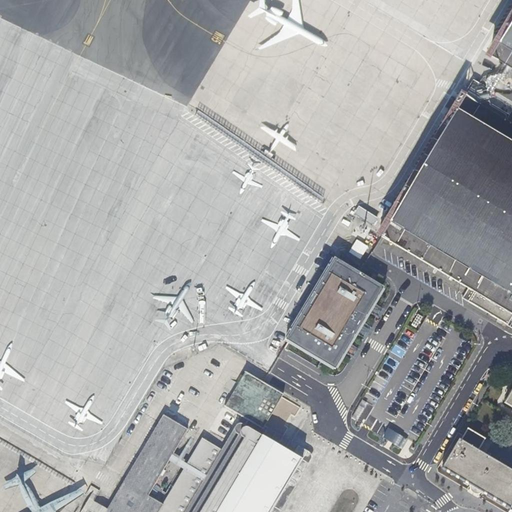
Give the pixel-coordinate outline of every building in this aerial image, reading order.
[(511,17),(491,52),(511,64),(511,17)] [(461,296),(506,323),(511,313),(511,123),(465,95),(381,235),(467,286),(461,296)] [(337,255),(293,332),(339,360),(384,283),(337,255)] [(218,416),(224,420),(244,384),(238,380),(218,416)] [(104,511),(277,511),(300,473),(281,463),(283,460),(255,443),(253,445),(239,436),(242,430),(257,438),(277,404),(244,384),(224,420),(233,425),(214,458),(198,449),(160,511),(151,511),(141,507),(180,441),(154,426),(104,511)] [(450,448),(437,470),(504,511),(511,511),(511,465),(480,447),(485,439),(467,427),(453,449),(450,448)]
